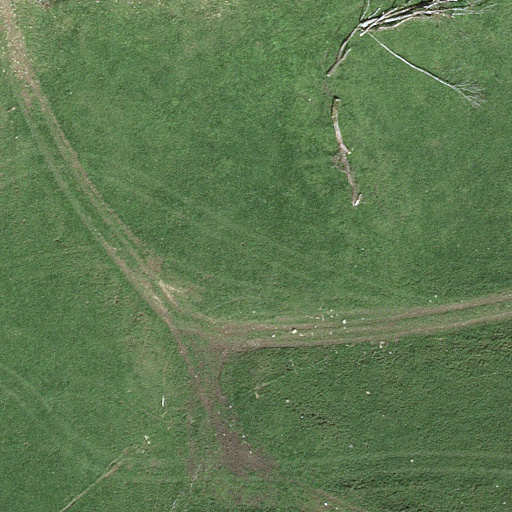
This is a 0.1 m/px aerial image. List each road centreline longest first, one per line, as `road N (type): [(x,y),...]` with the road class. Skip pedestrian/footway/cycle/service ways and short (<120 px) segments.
road 1 (track): [(511,308),(423,332),(178,315),(69,216),(0,11)]
road 2 (track): [(380,511),(312,488),(269,445),(222,318)]
